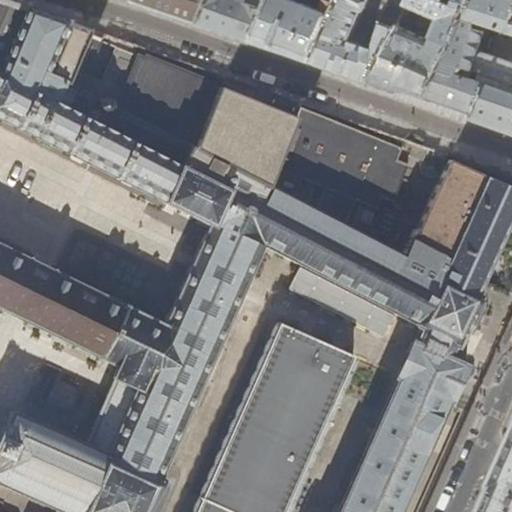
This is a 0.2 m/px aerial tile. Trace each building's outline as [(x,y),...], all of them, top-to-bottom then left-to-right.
[(397,511),(448,400),(449,400),(456,384),(465,364),(448,356),(453,345),(458,348),(460,344),(459,342),(468,325),(478,306),(479,306),(481,303),(479,302),(482,296),(480,295),(497,256),(511,224),(511,189),(448,160),(415,231),(413,229),(401,255),(303,204),(305,201),(307,201),(314,184),(377,209),(382,196),(394,201),(395,199),(392,198),(404,165),(408,166),(408,164),(397,159),(401,148),(298,107),(293,118),(258,104),(264,91),(224,77),(218,87),(146,57),(144,59),(88,37),(90,31),(72,25),(44,14),(28,8),(28,9),(21,7),(21,6),(18,4),(17,5),(7,2),(1,0),(0,0),(0,511),(397,511)] [(179,17),(199,24),(207,0),(132,0),(132,1),(179,17)] [(207,0),(199,24),(226,33),(252,42),(268,0),(207,0)] [(285,54),(311,63),(337,3),(330,0),(313,0),(312,4),(300,0),(268,0),(252,42),(285,54)] [(338,0),(337,3),(311,63),(346,75),(368,83),(397,25),(401,17),(409,0),(338,0)] [(416,91),(426,95),(470,0),(409,0),(401,17),(405,19),(413,2),(443,16),(431,40),(397,25),(368,83),(396,92),(399,86),(416,91)] [(450,103),(473,111),(473,119),(479,121),(511,133),(511,0),(470,0),(426,95),(450,103)] [(511,511),(511,438),(500,466),(492,482),(491,482),(485,496),(478,511),(511,511)]
